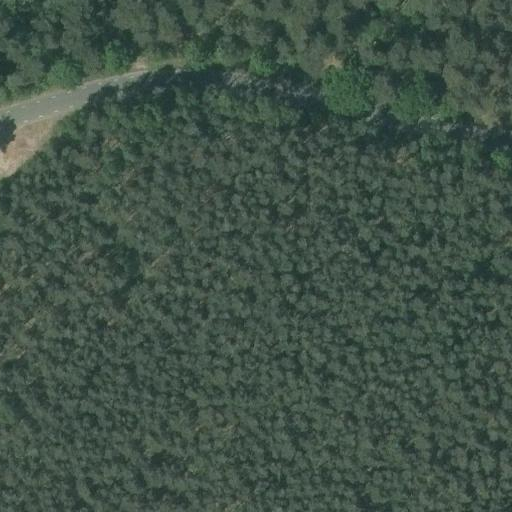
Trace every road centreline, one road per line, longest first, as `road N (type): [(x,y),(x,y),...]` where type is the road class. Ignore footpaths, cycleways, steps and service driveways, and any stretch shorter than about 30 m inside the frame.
road 1 (unclassified): [(511,142),(219,77),(107,89),(0,125)]
road 2 (track): [(0,175),(107,89)]
